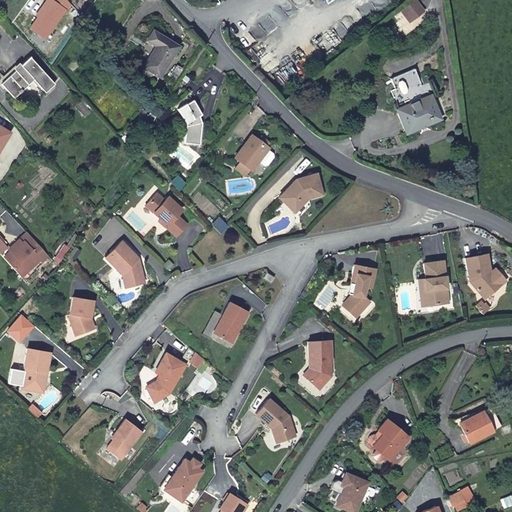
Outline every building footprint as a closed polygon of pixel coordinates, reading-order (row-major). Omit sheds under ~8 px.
[(69,7),(62,0),(55,0),(52,4),(48,2),(38,15),(40,17),(37,21),(29,31),(44,42),(69,7)] [(416,0),(410,0),(400,9),(400,10),(410,21),(425,9),(416,0)] [(181,52),(160,37),(154,33),(147,44),(153,49),(157,52),(145,69),(162,81),(181,52)] [(45,97),(55,86),(28,60),(1,87),(14,101),(32,85),(45,97)] [(414,68),(391,77),(396,89),(419,79),(414,68)] [(396,108),(406,133),(440,119),(430,94),(396,108)] [(197,105),(180,114),(189,131),(188,147),(204,149),(206,122),(197,105)] [(0,154),(11,136),(0,129),(0,154)] [(269,155),(270,153),(253,141),(238,163),(243,167),(253,174),(255,176),(261,167),(267,171),(270,170),(275,162),(275,159),(269,155)] [(243,167),(237,173),(247,181),(253,174),(243,167)] [(281,202),(297,217),(306,208),(303,206),(308,201),(310,203),(324,200),(318,179),(298,185),(281,202)] [(181,180),(174,187),(183,197),(190,188),(181,180)] [(159,197),(148,209),(163,223),(170,229),(168,231),(178,240),(189,228),(179,220),(185,214),(170,201),(167,204),(159,197)] [(170,229),(163,223),(161,225),(168,231),(170,229)] [(223,239),(231,231),(222,223),(215,230),(223,239)] [(13,257),(6,262),(22,280),(42,263),(44,265),(50,259),(29,235),(21,243),(24,246),(13,257)] [(21,243),(9,253),(13,257),(24,246),(21,243)] [(140,262),(123,245),(107,261),(124,278),(128,291),(147,286),(142,270),(141,270),(139,263),(140,262)] [(74,252),(70,258),(76,262),(80,256),(74,252)] [(60,271),(68,259),(62,253),(55,264),(60,271)] [(488,260),(467,264),(471,288),(486,305),(502,291),(491,279),(488,260)] [(446,282),(444,266),(425,269),(427,284),(425,284),(428,311),(450,308),(448,293),(445,294),(444,282),(446,282)] [(376,274),(355,270),(352,288),(355,289),(353,299),(343,310),(356,322),(370,307),(364,301),(366,291),(372,293),(376,274)] [(496,275),(491,279),(502,291),(507,287),(496,275)] [(276,282),(268,278),(265,282),(273,287),(276,282)] [(428,311),(425,284),(419,285),(423,312),(428,311)] [(95,304),(74,300),(70,322),(77,339),(94,333),(91,326),(91,320),(92,320),(95,304)] [(249,315),(230,305),(223,318),(214,336),(232,346),(249,315)] [(483,307),(477,312),(483,320),(490,314),(483,307)] [(214,336),(223,318),(215,314),(202,337),(211,342),(214,336)] [(35,328),(23,317),(9,334),(21,344),(35,328)] [(331,345),(308,346),(310,365),(313,368),(313,373),(306,382),(320,394),(332,380),(332,367),(333,367),(331,345)] [(47,374),(51,356),(28,351),(25,369),(24,370),(26,370),(22,388),(22,391),(36,393),(37,386),(45,388),(46,380),(44,377),(44,373),(47,374)] [(198,356),(191,365),(200,372),(206,364),(198,356)] [(187,369),(167,357),(156,376),(160,378),(157,384),(147,390),(155,406),(170,398),(187,369)] [(313,368),(310,365),(310,372),(304,379),(306,382),(313,373),(313,368)] [(24,370),(25,369),(21,368),(20,372),(12,371),(9,386),(22,388),(26,370),(24,370)] [(44,395),(45,388),(37,386),(36,393),(44,395)] [(289,419),(269,402),(256,418),(272,431),(274,432),(276,436),(274,437),(277,446),(296,440),(289,419)] [(29,411),(35,417),(39,412),(33,407),(29,411)] [(491,411),(460,427),(471,446),(501,430),(491,411)] [(143,436),(126,423),(115,437),(117,438),(107,451),(122,463),(143,436)] [(385,462),(390,466),(410,443),(388,424),(378,435),(383,440),(373,451),(376,454),(385,462)] [(383,440),(378,435),(374,439),(372,439),(369,440),(368,442),(368,445),(368,447),(373,451),(383,440)] [(385,462),(376,454),(373,458),(373,461),(374,464),(376,466),(379,466),(382,466),(385,462)] [(189,467),(184,463),(171,481),(174,483),(165,494),(182,506),(202,476),(197,472),(200,468),(192,463),(189,467)] [(334,510),(338,511),(355,511),(367,488),(345,477),(340,486),(338,491),(342,493),(340,499),(334,510)] [(171,481),(168,479),(159,490),(158,498),(165,494),(174,483),(171,481)] [(338,491),(340,486),(330,489),(328,493),(340,499),(342,493),(338,491)] [(245,511),(248,509),(229,497),(220,511),(245,511)]
